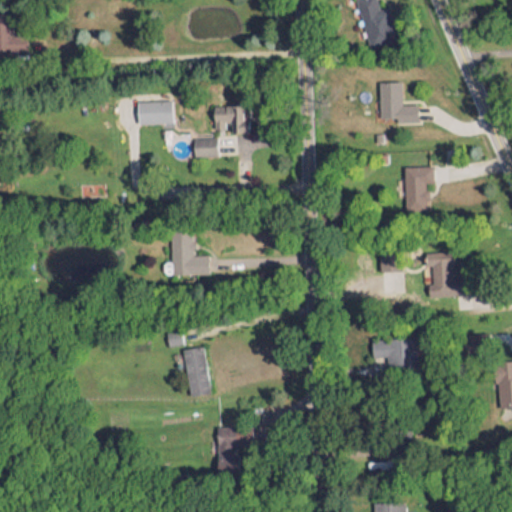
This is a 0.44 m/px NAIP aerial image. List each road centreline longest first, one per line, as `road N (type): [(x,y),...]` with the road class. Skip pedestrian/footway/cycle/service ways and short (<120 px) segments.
road 1 (residential): [(297,0),(316,511)]
road 2 (tertiary): [(429,0),(511,190)]
